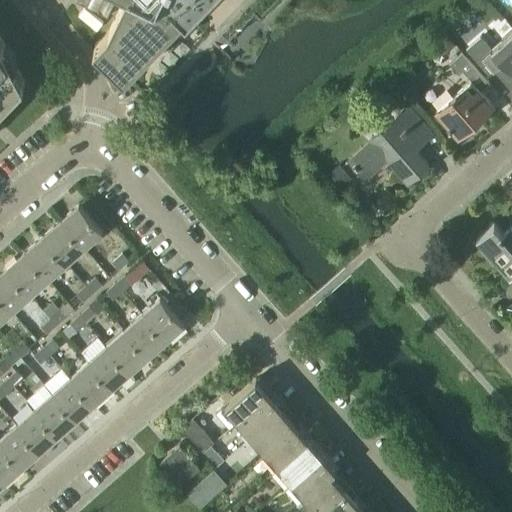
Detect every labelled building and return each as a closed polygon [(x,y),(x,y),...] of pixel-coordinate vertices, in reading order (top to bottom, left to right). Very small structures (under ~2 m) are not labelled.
[(122,0),(109,28),(98,39),(94,43),(125,73),(140,58),(144,61),(202,0),(122,0)] [(106,15),(113,0),(102,0),(97,11),(106,15)] [(511,28),(491,46),(481,35),(466,48),(482,66),(487,62),(503,80),(511,72),(511,28)] [(447,35),(438,43),(443,48),(449,49),(454,44),(447,35)] [(0,106),(24,82),(0,37),(0,106)] [(493,105),(481,91),(490,82),(463,51),(450,63),(459,73),(462,70),(470,79),(435,110),(458,136),(493,105)] [(415,147),(431,132),(407,105),(369,139),(370,141),(349,160),(364,176),(385,158),(406,181),(428,162),(415,147)] [(102,230),(78,203),(60,219),(83,246),(102,230)] [(83,246),(60,219),(41,235),(65,262),(83,246)] [(494,221),(476,237),(510,276),(511,273),(511,221),(502,230),(494,221)] [(65,262),(41,235),(24,251),(47,278),(65,262)] [(47,278),(24,251),(6,267),(29,293),(47,278)] [(118,269),(128,260),(121,253),(111,261),(118,269)] [(29,293),(6,267),(0,271),(0,296),(11,309),(29,293)] [(121,290),(131,282),(124,274),(114,283),(121,290)] [(91,292),(101,284),(94,276),(85,285),(91,292)] [(112,298),(121,290),(114,283),(105,291),(112,298)] [(82,301),(91,292),(85,285),(75,293),(82,301)] [(0,319),(11,309),(0,296),(0,319)] [(183,323),(160,296),(141,312),(165,339),(183,323)] [(86,322),(96,313),(89,305),(79,314),(86,322)] [(55,324),(65,316),(58,309),(49,317),(55,324)] [(165,339),(141,312),(123,328),(146,355),(165,339)] [(77,330),(86,322),(79,314),(70,322),(77,330)] [(46,332),(55,324),(49,317),(39,325),(46,332)] [(146,355),(123,328),(105,344),(128,371),(146,355)] [(50,353),(59,345),(52,338),(43,346),(50,353)] [(19,356),(29,347),(23,340),(13,348),(19,356)] [(128,371),(105,344),(87,360),(111,387),(128,371)] [(40,362),(50,353),(43,346),(33,354),(40,362)] [(10,364),(19,356),(13,348),(4,357),(10,364)] [(111,387),(87,360),(69,376),(93,402),(111,387)] [(14,385),(23,377),(16,369),(7,377),(14,385)] [(93,402),(69,376),(51,392),(74,418),(93,402)] [(238,420),(269,392),(255,376),(224,404),(238,420)] [(0,388),(4,393),(14,385),(7,377),(0,383),(0,388)] [(74,418),(51,392),(33,407),(56,434),(74,418)] [(252,435),(282,407),(269,392),(238,420),(252,435)] [(56,434),(33,407),(15,423),(39,450),(56,434)] [(265,450),(296,422),(282,407),(252,435),(265,450)] [(278,464),(309,437),(296,422),(265,450),(278,464)] [(39,450),(15,423),(0,436),(0,442),(21,466),(39,450)] [(291,480),(322,452),(309,437),(278,464),(291,480)] [(21,466),(0,442),(0,478),(2,482),(21,466)] [(198,465),(179,444),(160,460),(179,482),(198,465)] [(216,451),(209,458),(216,465),(223,458),(216,451)] [(301,498),(335,468),(322,452),(291,480),(304,494),(300,497),(301,498)] [(312,511),(315,511),(345,486),(332,471),(336,468),(335,468),(301,498),(312,511)] [(198,482),(189,490),(197,499),(203,494),(203,488),(198,482)] [(345,511),(358,501),(345,486),(315,511),(345,511)] [(367,511),(358,501),(345,511),(367,511)]
